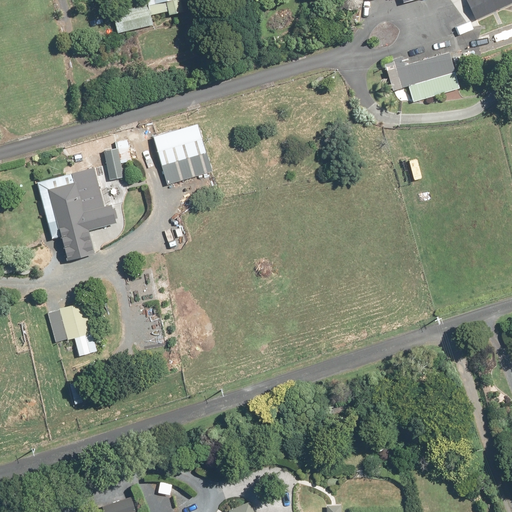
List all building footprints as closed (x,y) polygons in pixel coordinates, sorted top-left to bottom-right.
[(154,16),(186,8),(184,0),(149,0),(151,4),(115,12),(120,34),(156,25),(154,16)] [(342,0),(343,0),(343,2),(344,4),(345,6),(347,8),(348,9),(350,10),(352,10),(354,11),(356,10),(358,10),(360,9),(362,8),(364,6),(365,5),(366,3),(366,1),(366,0),(342,0)] [(511,0),(469,0),(479,21),(507,8),(511,4),(511,0)] [(418,43),(419,51),(461,45),(459,36),(418,43)] [(453,53),(391,70),(397,91),(412,87),(416,102),(463,89),(453,53)] [(202,125),(157,138),(170,185),(215,173),(202,125)] [(119,148),(105,152),(112,181),(127,177),(124,164),(135,162),(129,139),(117,142),(119,148)] [(112,224),(98,169),(43,184),(53,222),(61,220),(71,259),(96,252),(91,230),(112,224)] [(201,204),(195,197),(180,208),(185,216),(201,204)] [(50,313),(58,343),(78,338),(83,356),(100,351),(87,302),(50,313)] [(174,484),(162,482),(161,493),(173,494),(174,484)] [(343,511),(344,506),(330,507),(330,511),(257,511),(253,502),(232,511),(343,511)]
